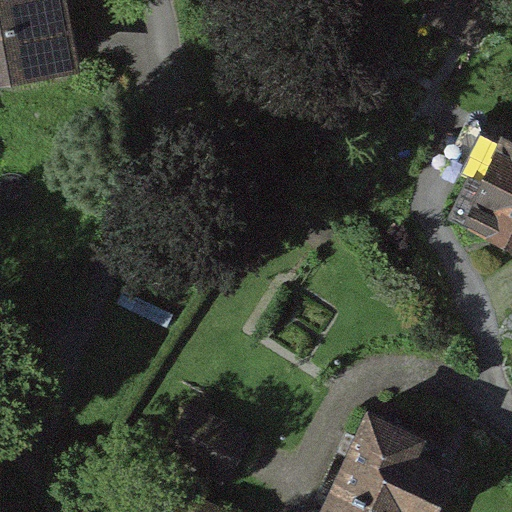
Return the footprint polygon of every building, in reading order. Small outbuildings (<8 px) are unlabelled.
[(69,0),(33,0),(0,5),(0,93),(82,81),(69,0)] [(511,152),(477,223),(511,240),(511,152)] [(170,447),(240,483),(265,433),(195,397),(170,447)] [(429,511),(452,455),(370,423),(334,511),(429,511)] [(186,511),(215,511),(192,501),(186,511)]
